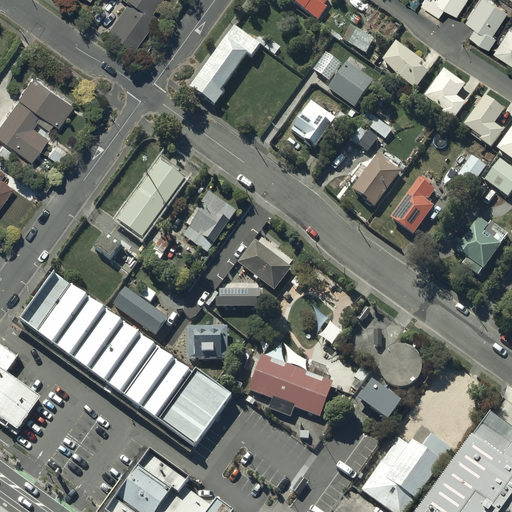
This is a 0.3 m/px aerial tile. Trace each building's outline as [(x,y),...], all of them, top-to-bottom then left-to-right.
[(122,0),(128,4),(106,32),(132,52),(157,19),(151,15),(162,0),(122,0)] [(282,0),(282,1),(317,24),(327,10),(325,8),(329,2),(326,0),(282,0)] [(456,18),(467,0),(425,0),(421,6),(438,18),(443,10),(456,18)] [(486,0),(480,0),(465,23),(474,29),(469,37),(488,50),(496,38),(492,35),(507,13),(486,0)] [(231,29),(189,92),(214,110),(222,99),(219,97),(247,59),(250,62),(260,48),(231,29)] [(350,29),(342,42),(367,56),(374,43),(350,29)] [(509,30),(493,54),(511,66),(511,31),(511,32),(509,30)] [(423,65),(395,45),(382,63),(399,81),(415,93),(428,75),(420,68),(423,65)] [(323,56),(312,73),(328,84),(340,67),(323,56)] [(345,66),(327,92),(354,112),(373,86),(345,66)] [(435,83),(424,100),(443,114),(442,116),(453,124),(465,107),(456,100),(465,87),(443,72),(439,78),(437,76),(433,82),(435,83)] [(18,102),(0,125),(0,142),(4,145),(0,149),(0,157),(7,163),(14,154),(29,166),(48,141),(32,129),(36,124),(47,133),(52,127),(56,130),(73,108),(33,78),(16,100),(18,102)] [(504,114),(484,100),(464,128),(481,141),(479,143),(490,151),(503,134),(494,127),(504,114)] [(310,104),(290,134),(303,143),(303,144),(304,145),(304,146),(305,146),(305,147),(306,148),(307,148),(307,149),(308,149),(309,150),(310,150),(311,150),(311,151),(312,151),(313,151),(314,151),(315,151),(316,151),(316,150),(317,150),(318,150),(331,130),(330,130),(336,121),(310,104)] [(368,113),(360,123),(384,142),(392,133),(368,113)] [(348,140),(367,155),(378,142),(359,126),(348,140)] [(511,130),(496,152),(511,163),(511,130)] [(56,145),(47,157),(58,165),(67,153),(56,145)] [(463,170),(457,178),(471,189),(486,170),(465,154),(457,165),(463,170)] [(160,158),(119,219),(143,237),(184,176),(178,172),(180,169),(170,162),(168,164),(160,158)] [(377,158),(351,193),(374,211),(400,176),(390,168),(392,166),(386,162),(385,164),(377,158)] [(511,171),(500,163),(484,184),(507,201),(511,193),(511,171)] [(0,208),(13,190),(0,181),(4,175),(0,171),(0,208)] [(421,179),(390,223),(412,239),(432,211),(426,206),(435,193),(430,188),(431,187),(421,179)] [(201,212),(183,238),(193,246),(193,247),(207,257),(237,214),(210,195),(199,211),(201,212)] [(479,223),(455,254),(467,263),(463,268),(477,279),(481,273),(483,274),(501,249),(500,248),(506,240),(490,228),(488,230),(479,223)] [(105,232),(94,247),(110,259),(122,244),(105,232)] [(254,244),(237,266),(254,279),(253,281),(257,283),(258,282),(274,294),(291,272),(254,244)] [(104,309),(55,276),(22,325),(160,423),(196,371),(104,309)] [(124,292),(113,309),(156,339),(168,321),(124,292)] [(145,292),(140,300),(150,306),(155,298),(145,292)] [(261,294),(215,294),(215,323),(226,323),(226,313),(257,313),(257,309),(264,309),(264,301),(261,301),(261,294)] [(187,331),(187,363),(227,363),(227,329),(189,329),(189,331),(187,331)] [(386,382),(387,383),(389,385),(390,386),(391,386),(393,387),(394,388),(396,388),(398,389),(399,389),(401,389),(403,389),(405,388),(406,388),(408,387),(409,387),(411,386),(412,385),(414,384),(415,382),(416,381),(417,380),(418,378),(419,377),(419,375),(420,373),(420,372),(420,370),(420,368),(420,367),(420,365),(419,363),(419,362),(418,360),(417,359),(416,357),(415,356),(414,355),(413,354),(411,353),(410,352),(408,351),(407,350),(405,350),(403,350),(401,349),(400,349),(398,350),(396,350),(395,350),(393,351),(392,352),(390,352),(389,353),(387,354),(386,356),(385,357),(384,358),(383,360),(382,361),(382,363),(381,365),(381,366),(381,368),(381,370),(381,371),(381,373),(382,375),(382,376),(383,378),(384,379),(385,381),(386,382)] [(260,359),(248,393),(271,403),(268,412),(290,421),(294,412),(320,422),(333,387),(322,383),(326,372),(312,367),(308,376),(260,359)] [(39,390),(0,362),(0,417),(13,427),(39,390)] [(232,397),(196,371),(160,423),(195,448),(232,397)] [(370,387),(357,405),(388,428),(401,409),(370,387)] [(511,511),(511,450),(480,428),(421,511),(511,511)] [(413,511),(442,473),(401,444),(363,495),(387,511),(413,511)] [(228,511),(142,450),(97,511),(228,511)]
